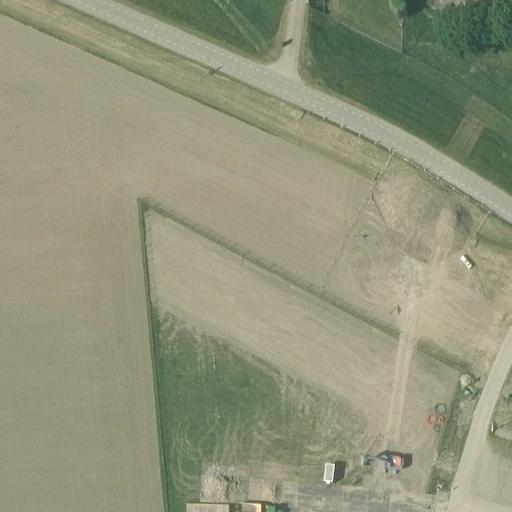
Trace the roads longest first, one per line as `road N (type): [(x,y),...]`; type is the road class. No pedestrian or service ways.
road 1 (unclassified): [(511,213),(363,125),(79,0)]
road 2 (unclassified): [(451,511),(511,345)]
